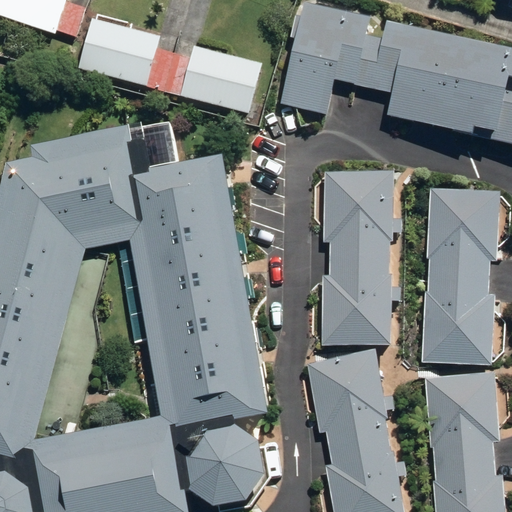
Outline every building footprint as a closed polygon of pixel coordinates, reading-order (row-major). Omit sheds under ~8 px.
[(73,45),(83,16),(63,10),(65,4),(51,0),(0,0),(0,24),(51,42),(53,38),(73,45)] [(360,18),(308,5),(283,106),(315,114),(324,78),(345,83),(357,34),(359,34),(362,22),(359,21),(360,18)] [(155,90),(165,54),(148,49),(151,36),(85,18),(72,68),(155,90)] [(372,37),(359,34),(357,34),(345,83),(385,93),(379,116),(458,135),(460,127),(481,132),(495,78),(511,83),(511,80),(511,57),(375,24),(372,37)] [(182,58),(165,54),(155,90),(240,113),(254,63),(186,45),(182,58)] [(511,82),(511,83),(495,78),(481,132),(460,127),(458,135),(511,148),(511,82)] [(0,511),(188,511),(185,495),(192,494),(211,507),(241,502),(261,473),(255,441),(233,425),(232,421),(266,414),(217,157),(175,164),(167,121),(32,147),(34,157),(13,161),(0,212),(0,511)] [(315,346),(380,347),(381,301),(394,302),(395,288),(381,288),(382,276),(378,276),(379,242),(381,242),(381,233),(395,234),(395,220),(382,219),(383,173),(318,171),(316,243),(323,243),(323,275),(317,275),(315,346)] [(423,293),(420,364),(484,366),(487,295),(482,295),(484,262),(489,262),(492,192),(426,190),(423,258),(426,258),(424,293),(423,293)] [(319,466),(326,511),(393,511),(387,478),(401,476),(398,462),(385,465),(375,412),(389,410),(386,396),(373,398),(365,353),(301,364),(313,432),(319,431),(325,465),(319,466)] [(429,483),(431,511),(499,511),(497,476),(491,476),(487,442),(493,442),(487,373),(422,378),(428,447),(430,447),(433,483),(429,483)]
